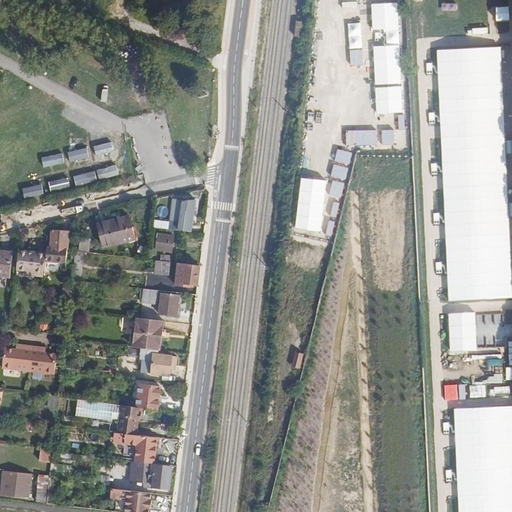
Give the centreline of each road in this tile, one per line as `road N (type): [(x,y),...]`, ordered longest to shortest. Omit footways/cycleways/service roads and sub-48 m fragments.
road 1 (secondary): [(227,175),(185,511)]
road 2 (residential): [(227,175),(0,225)]
road 3 (secondary): [(243,0),(227,175)]
